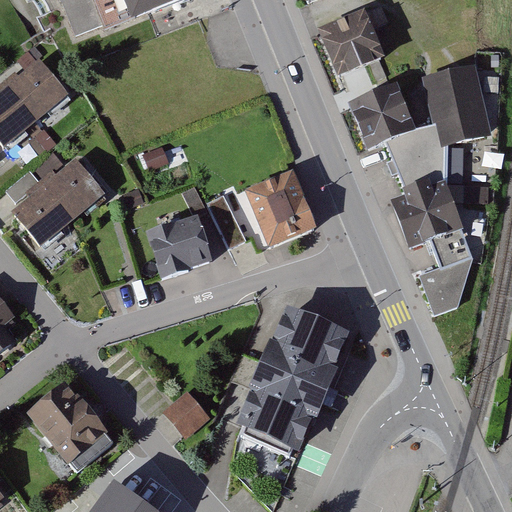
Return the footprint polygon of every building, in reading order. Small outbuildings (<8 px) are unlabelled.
[(131,0),(70,0),(84,40),(139,21),(131,0)] [(199,0),(131,0),(139,21),(199,0)] [(367,16),(319,34),(336,79),(384,61),(367,16)] [(77,104),(46,64),(0,100),(0,131),(16,152),(77,104)] [(473,69),(425,80),(441,147),(489,136),(473,69)] [(401,87),(349,106),(365,150),(418,131),(401,87)] [(84,166),(21,216),(50,252),(113,202),(84,166)] [(280,250),(326,235),(306,175),(260,190),(280,250)] [(444,185),(393,203),(411,255),(462,237),(444,185)] [(154,238),(168,284),(222,267),(208,222),(154,238)] [(25,322),(0,295),(0,362),(3,365),(26,343),(15,332),(25,322)] [(290,309),(243,439),(313,464),(361,334),(290,309)] [(115,441),(75,390),(38,419),(78,470),(115,441)] [(166,414),(188,441),(214,421),(192,394),(166,414)] [(0,480),(0,511),(4,511),(17,503),(0,480)] [(96,511),(144,511),(114,489),(96,511)]
